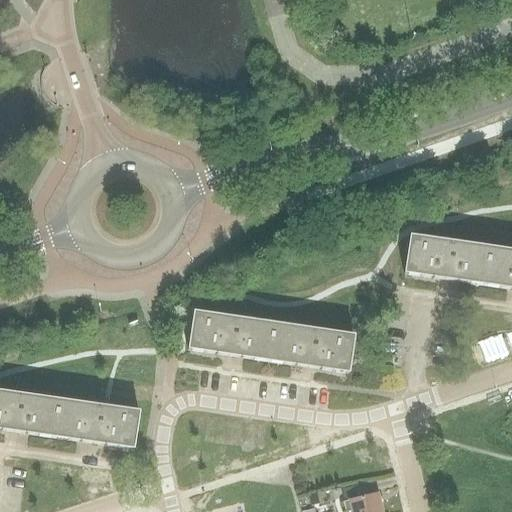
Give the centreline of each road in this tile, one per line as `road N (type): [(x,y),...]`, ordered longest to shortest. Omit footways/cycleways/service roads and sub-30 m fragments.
road 1 (secondary): [(511,96),(172,189)]
road 2 (residential): [(167,488),(163,430),(177,403),(202,399),(338,419),(394,412)]
road 3 (secondary): [(76,230),(108,255),(146,252),(169,231),(172,189)]
road 4 (residential): [(110,157),(60,21)]
road 5 (residential): [(394,412),(511,374)]
